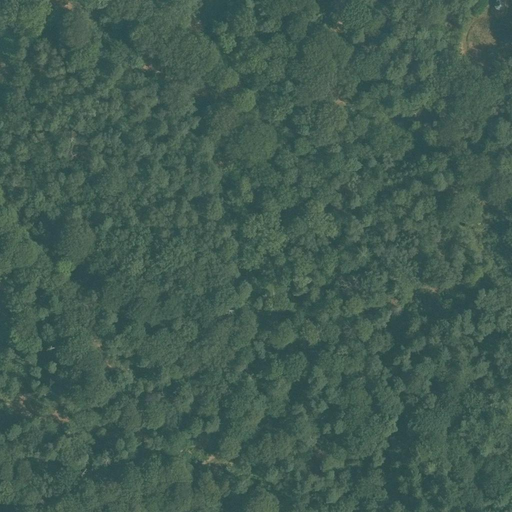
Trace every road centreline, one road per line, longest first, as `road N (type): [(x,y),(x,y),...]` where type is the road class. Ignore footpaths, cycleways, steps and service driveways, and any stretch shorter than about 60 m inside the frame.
road 1 (unknown): [(301,0),(351,249),(344,317),(358,370),(345,464),(359,511)]
road 2 (track): [(412,511),(395,482),(391,418),(427,338),(482,84),(511,52)]
road 3 (track): [(86,0),(205,78),(238,119),(281,337),(275,379)]
road 4 (track): [(275,379),(241,441),(209,466),(88,511)]
